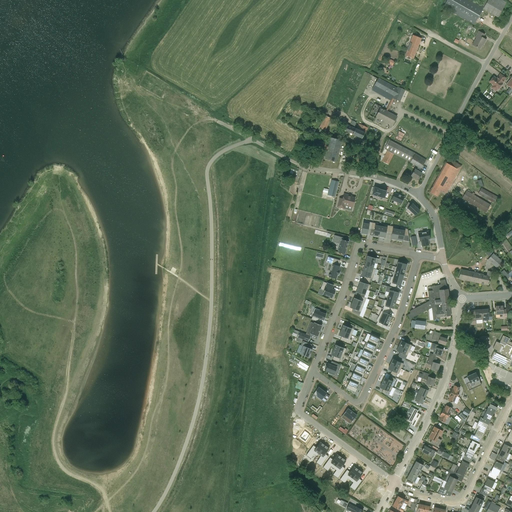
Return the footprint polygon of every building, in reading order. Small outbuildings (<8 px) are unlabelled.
[(474,25),(483,9),(498,18),(506,3),(500,0),(482,0),(480,5),(471,0),(447,0),(443,7),(474,25)] [(484,35),(478,31),(475,38),(476,38),(472,45),(479,49),(483,43),(484,44),(486,40),(482,38),(484,35)] [(413,36),(405,55),(413,58),(420,39),(413,36)] [(502,83),(506,79),(500,74),(496,79),(493,76),(489,82),(493,85),(492,87),(492,88),(494,90),(496,90),(497,89),(498,90),(502,84),(502,83)] [(374,92),(392,102),(394,99),(400,101),(405,90),(397,87),(397,88),(380,79),(377,87),(374,92)] [(397,117),(381,108),(381,107),(375,103),(367,119),(373,122),(376,117),(392,125),(397,117)] [(319,128),(325,131),(331,118),(324,116),(321,115),(319,119),(322,121),(319,128)] [(344,124),(344,126),(342,130),(362,138),(364,133),(344,124)] [(318,148),(326,150),(324,159),(336,162),(341,140),(331,138),(329,144),(320,141),(318,148)] [(384,149),(410,162),(418,167),(416,170),(415,169),(411,176),(414,178),(416,180),(417,179),(418,180),(422,173),(419,172),(420,169),(421,169),(426,160),(415,154),(389,140),(384,149)] [(392,158),(385,154),(382,161),(388,165),(392,158)] [(455,168),(446,163),(429,192),(438,197),(441,190),(446,193),(461,167),(457,164),(455,168)] [(327,195),(334,197),(338,182),(331,180),(327,195)] [(377,196),(384,198),(386,191),(379,189),(374,187),(372,195),(377,196)] [(499,198),(481,188),(478,194),(495,204),(499,198)] [(490,205),(466,190),(462,198),(486,212),(490,205)] [(404,197),(395,193),(392,200),(401,204),(404,197)] [(344,194),(342,199),(339,198),(337,207),(351,211),(352,208),(355,198),(351,197),(351,196),(344,194)] [(408,202),(405,207),(415,216),(420,210),(414,205),(412,206),(408,202)] [(368,229),(371,230),(371,229),(372,224),(369,223),(369,225),(362,224),(361,234),(367,235),(368,229)] [(378,224),(372,223),(372,224),(371,229),(374,230),(373,235),(374,235),(374,236),(378,237),(379,237),(381,226),(377,226),(378,224)] [(379,238),(384,238),(384,237),(385,237),(386,232),(389,232),(390,226),(384,225),(384,227),(381,226),(379,237),(379,238)] [(389,232),(392,233),(391,239),(392,239),(391,240),(396,241),(396,240),(396,241),(398,230),(395,229),(395,227),(390,226),(389,232)] [(397,241),(401,242),(402,241),(403,241),(404,235),(408,236),(407,229),(402,228),(402,230),(398,230),(396,241),(397,241)] [(422,247),(429,245),(428,242),(427,242),(427,240),(430,239),(428,231),(418,234),(419,241),(421,241),(422,247)] [(348,242),(341,239),(337,252),(344,254),(348,242)] [(497,268),(502,262),(493,254),(488,260),(497,268)] [(336,280),(337,276),(338,276),(339,272),(338,271),(339,267),(338,267),(339,262),(327,258),(326,264),(332,265),(330,273),(329,273),(328,277),(328,278),(336,280)] [(398,262),(396,267),(405,270),(407,264),(405,264),(404,263),(404,264),(398,262)] [(364,266),(363,271),(374,274),(375,269),(373,268),(364,266)] [(480,283),(482,274),(461,270),(459,279),(480,283)] [(504,270),(501,272),(507,279),(510,277),(504,270)] [(372,279),(374,274),(363,271),(361,276),(361,275),(361,276),(370,278),(372,279)] [(488,271),(487,275),(482,274),(480,283),(488,285),(490,276),(491,276),(492,272),(488,271)] [(393,278),(392,283),(398,285),(399,285),(401,286),(402,280),(393,278)] [(431,287),(432,291),(428,291),(428,294),(429,304),(407,315),(409,320),(429,310),(431,308),(432,310),(436,310),(436,312),(441,311),(442,312),(450,311),(448,289),(447,289),(445,280),(439,281),(440,285),(438,285),(434,286),(431,287)] [(323,295),(332,298),(333,297),(333,298),(334,294),(335,290),(332,289),(333,285),(327,283),(323,282),(320,289),(324,291),(322,295),(323,295)] [(358,287),(366,290),(368,291),(370,285),(359,282),(358,287)] [(365,295),(366,290),(358,287),(356,292),(365,295)] [(390,290),(388,295),(392,297),(397,298),(398,293),(397,292),(396,292),(390,290)] [(354,298),(352,303),(360,306),(362,302),(362,301),(354,298),(353,298),(354,298)] [(387,301),(385,306),(391,308),(392,309),(392,308),(394,309),(395,303),(387,301)] [(360,306),(352,303),(350,308),(350,307),(350,308),(359,311),(358,311),(360,306)] [(495,307),(496,311),(496,315),(496,318),(500,318),(507,318),(506,310),(503,310),(503,306),(495,307)] [(323,320),(326,314),(319,312),(319,310),(314,308),(313,313),(314,313),(311,319),(319,322),(320,319),(323,320)] [(441,311),(436,312),(436,310),(432,310),(431,308),(429,310),(430,321),(440,320),(440,317),(451,316),(450,311),(442,312),(441,311)] [(476,321),(482,321),(482,310),(481,309),(481,310),(474,310),(475,315),(472,315),(472,321),(476,321)] [(488,314),(488,309),(482,310),(482,321),(491,320),(491,314),(488,314)] [(383,312),(381,317),(389,321),(392,316),(390,315),(389,314),(389,315),(383,312)] [(381,317),(378,322),(384,325),(385,326),(385,325),(387,326),(389,321),(381,317)] [(411,328),(414,328),(424,330),(425,322),(411,320),(411,328)] [(321,325),(314,322),(313,324),(311,323),(309,327),(312,328),(310,334),(317,337),(321,325)] [(343,326),(341,330),(349,334),(351,329),(352,329),(343,325),(343,326)] [(339,335),(339,336),(348,339),(347,339),(349,334),(341,330),(339,335)] [(308,342),(310,336),(299,332),(297,337),(308,342)] [(447,339),(440,337),(441,334),(434,332),(432,339),(438,341),(438,343),(445,345),(447,339)] [(376,347),(375,347),(377,348),(379,343),(378,343),(379,339),(371,335),(367,343),(376,347)] [(511,342),(508,341),(509,340),(510,339),(503,336),(499,343),(496,342),(493,348),(498,351),(497,353),(494,352),(490,358),(506,366),(507,363),(511,365),(511,342)] [(310,354),(311,354),(311,352),(312,350),(305,347),(307,343),(302,341),(301,345),(303,347),(300,354),(305,356),(309,358),(310,354)] [(401,341),(399,346),(407,350),(409,345),(401,341)] [(372,355),(373,355),(375,351),(374,350),(375,347),(376,347),(367,343),(363,350),(372,355)] [(443,350),(438,348),(439,345),(432,343),(430,349),(434,351),(433,354),(441,357),(443,350)] [(335,345),(333,350),(342,353),(344,348),(344,349),(344,348),(335,345)] [(407,350),(399,346),(396,351),(405,355),(407,350)] [(342,353),(333,350),(331,355),(340,359),(340,358),(342,353)] [(369,362),(368,362),(370,363),(372,358),(371,358),(372,355),(363,350),(360,358),(369,362)] [(365,370),(366,370),(368,366),(367,365),(368,362),(369,362),(360,358),(356,366),(365,370)] [(430,369),(437,371),(439,364),(433,362),(434,360),(428,358),(427,364),(431,365),(430,369)] [(393,359),(390,364),(399,368),(401,363),(393,359)] [(333,363),(332,366),(331,365),(328,364),(327,367),(326,366),(324,370),(325,370),(325,371),(329,372),(329,374),(333,375),(336,369),(338,370),(340,365),(333,363)] [(399,368),(390,364),(388,369),(396,373),(399,368)] [(365,370),(356,366),(353,373),(362,377),(361,377),(362,378),(365,373),(364,373),(365,370)] [(421,378),(427,380),(426,384),(433,386),(435,379),(428,377),(429,374),(423,372),(421,378)] [(362,377),(353,373),(349,381),(358,385),(359,386),(361,381),(360,380),(361,377),(362,377)] [(464,379),(469,390),(469,391),(472,389),(481,385),(475,373),(467,377),(467,378),(464,379)] [(382,383),(390,386),(392,381),(384,377),(382,383)] [(346,389),(355,393),(358,388),(357,388),(358,385),(349,381),(346,389)] [(388,392),(390,386),(382,383),(379,388),(381,388),(380,391),(386,394),(388,392)] [(27,396),(30,394),(27,390),(24,392),(20,385),(16,387),(18,390),(17,391),(15,393),(17,397),(20,395),(22,399),(23,399),(23,398),(26,396),(26,397),(27,397),(27,396)] [(457,394),(460,388),(454,386),(453,389),(452,389),(452,388),(450,393),(458,396),(459,395),(457,394)] [(322,390),(318,387),(316,391),(315,390),(313,394),(314,395),(322,401),(322,400),(321,400),(323,398),(324,398),(323,397),(326,394),(326,393),(322,390)] [(428,391),(420,388),(415,401),(422,404),(424,401),(424,400),(428,391)] [(448,401),(454,403),(456,396),(458,397),(458,396),(450,393),(448,397),(449,397),(448,401)] [(331,399),(326,406),(334,412),(340,405),(337,403),(338,402),(335,399),(334,400),(331,399)] [(488,407),(487,409),(485,409),(484,412),(492,416),(495,410),(495,411),(497,408),(490,404),(489,406),(488,406),(487,407),(488,407)] [(449,414),(451,408),(446,405),(444,409),(443,408),(444,408),(443,408),(441,412),(449,416),(450,415),(449,414)] [(410,425),(413,427),(420,415),(416,413),(417,410),(413,408),(407,420),(411,422),(410,425)] [(357,416),(347,409),(342,417),(345,419),(347,419),(347,421),(351,424),(357,416)] [(439,420),(444,423),(447,416),(449,417),(449,416),(441,412),(439,417),(440,416),(440,417),(441,417),(439,420)] [(492,416),(484,412),(483,412),(479,420),(488,425),(490,422),(489,422),(492,416)] [(458,415),(464,421),(466,418),(461,413),(458,415)] [(479,420),(476,426),(474,429),(475,429),(484,433),(486,428),(487,428),(488,425),(479,420)] [(430,442),(438,447),(441,440),(437,438),(438,435),(440,436),(443,431),(434,427),(428,438),(431,440),(430,442)] [(309,434),(305,431),(304,432),(300,429),(296,435),(296,436),(294,439),(298,442),(300,438),(303,441),(301,444),(305,447),(305,446),(309,449),(314,442),(311,439),(312,438),(308,435),(309,434)] [(473,432),(475,433),(474,436),(471,434),(469,437),(480,443),(482,439),(481,439),(484,433),(475,429),(473,432)] [(454,432),(450,437),(456,440),(459,435),(454,432)] [(317,455),(325,445),(320,441),(316,446),(313,444),(306,454),(311,458),(314,453),(317,455)] [(479,444),(472,441),(471,443),(470,443),(469,444),(470,444),(467,450),(474,453),(477,447),(478,448),(479,444)] [(508,453),(511,448),(511,444),(505,441),(503,444),(504,444),(501,450),(508,453)] [(329,448),(325,445),(317,455),(319,457),(316,461),(321,465),(328,455),(325,453),(329,448)] [(421,451),(428,455),(432,457),(434,454),(435,451),(424,445),(421,451)] [(471,459),(474,453),(467,450),(465,448),(463,452),(465,453),(465,455),(464,455),(464,456),(462,455),(461,457),(471,462),(472,459),(471,459)] [(505,459),(508,453),(501,450),(498,456),(498,455),(496,458),(504,462),(505,460),(506,460),(506,459),(505,459)] [(495,461),(498,455),(492,452),(489,458),(495,461)] [(331,466),(333,468),(341,457),(337,454),(333,459),(330,457),(323,466),(328,470),(331,466)] [(346,460),(341,457),(333,468),(336,469),(333,474),(337,477),(345,468),(342,466),(346,460)] [(469,465),(471,462),(461,457),(460,460),(462,460),(461,461),(462,461),(459,467),(466,470),(469,464),(469,465)] [(500,471),(502,465),(504,462),(496,458),(495,461),(496,462),(493,467),(500,471)] [(420,471),(423,465),(416,461),(413,467),(420,471)] [(453,464),(450,470),(449,469),(448,472),(459,478),(462,479),(464,476),(463,476),(466,470),(459,467),(453,464)] [(350,480),(358,469),(353,466),(349,471),(347,469),(339,479),(344,482),(347,478),(350,480)] [(417,477),(420,471),(413,467),(410,473),(417,477)] [(497,476),(500,471),(493,467),(490,473),(489,473),(488,476),(495,479),(497,477),(498,476),(497,476)] [(362,473),(358,469),(350,480),(353,482),(349,486),(354,490),(361,480),(359,478),(362,473)] [(447,482),(454,486),(457,480),(459,478),(448,472),(446,471),(446,473),(447,474),(446,475),(450,477),(447,482)] [(420,478),(417,477),(410,473),(407,479),(414,483),(412,486),(415,488),(416,486),(416,485),(416,484),(417,484),(420,478)] [(484,485),(491,488),(494,482),(494,481),(495,479),(488,476),(486,479),(487,479),(484,485)] [(451,492),(454,486),(447,482),(444,488),(441,487),(440,490),(438,494),(450,496),(452,492),(451,492)] [(479,493),(487,497),(488,495),(489,495),(489,494),(491,488),(484,485),(482,490),(481,490),(479,493)] [(483,500),(484,497),(477,494),(475,497),(476,497),(473,503),(480,507),(484,500),(483,500)] [(408,502),(408,501),(398,496),(395,501),(402,505),(404,506),(406,507),(408,502)] [(392,506),(403,511),(404,510),(400,508),(403,509),(404,506),(402,505),(395,501),(392,506)] [(497,511),(500,507),(495,504),(491,502),(487,510),(486,511),(487,511),(497,511)] [(468,511),(480,511),(483,508),(480,507),(473,503),(470,509),(468,511)]
